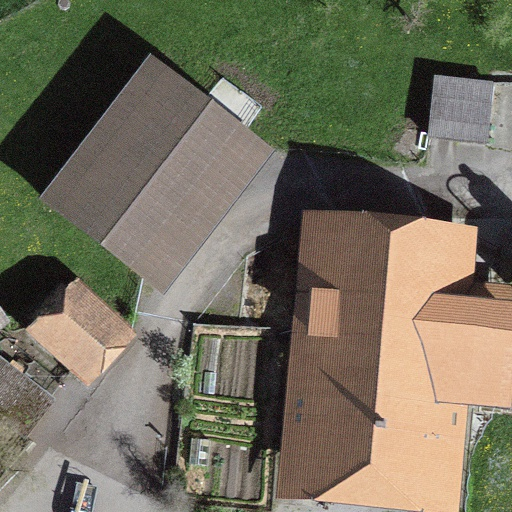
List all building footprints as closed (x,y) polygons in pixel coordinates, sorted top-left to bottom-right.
[(148,45),(36,190),(146,275),(258,130),(148,45)] [(490,87),(427,78),(419,132),(482,142),(490,87)] [(307,223),(283,511),(468,511),(475,422),(511,424),(511,323),(481,321),(487,238),(307,223)] [(27,320),(85,373),(124,331),(66,278),(27,320)] [(48,401),(0,362),(0,415),(22,433),(48,401)]
